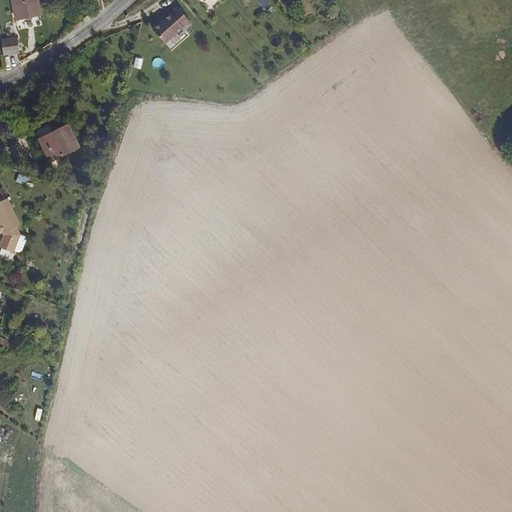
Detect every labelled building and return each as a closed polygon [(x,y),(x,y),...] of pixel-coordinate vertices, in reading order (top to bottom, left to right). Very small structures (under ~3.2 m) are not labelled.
[(41,0),(14,0),(18,21),(46,18),(41,0)] [(180,8),(156,30),(169,44),(195,23),(180,8)] [(22,38),(4,41),(5,56),(24,54),(22,38)] [(73,126),(41,141),(53,163),(84,148),(73,126)] [(4,187),(0,189),(0,224),(5,239),(1,250),(17,257),(25,234),(25,229),(4,187)]
